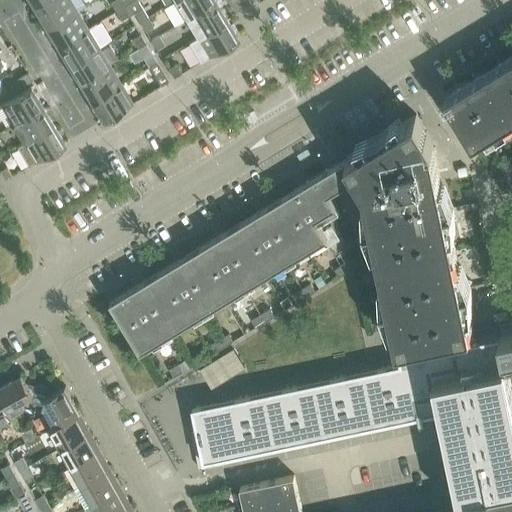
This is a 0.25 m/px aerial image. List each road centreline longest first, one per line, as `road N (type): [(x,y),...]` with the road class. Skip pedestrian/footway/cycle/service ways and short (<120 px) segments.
road 1 (residential): [(63,263),(22,192),(341,0)]
road 2 (residential): [(148,495),(431,439)]
road 3 (residential): [(40,304),(148,495)]
road 4 (residential): [(63,263),(235,157)]
road 5 (residential): [(354,85),(496,0)]
road 6 (residential): [(235,157),(269,151),(316,123),(354,85)]
road 7 (residential): [(354,85),(301,104),(235,157)]
road 8 (residential): [(511,196),(493,225),(494,301),(511,313)]
